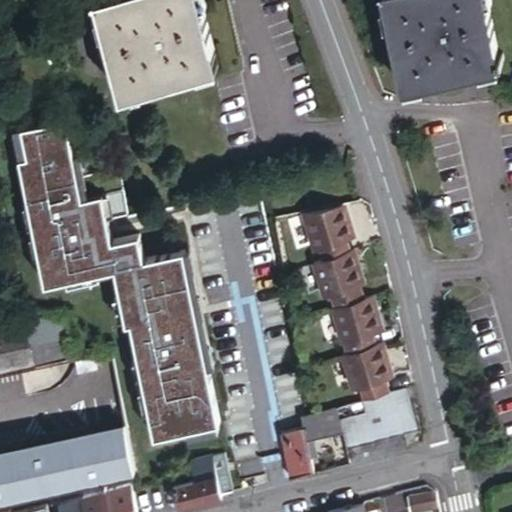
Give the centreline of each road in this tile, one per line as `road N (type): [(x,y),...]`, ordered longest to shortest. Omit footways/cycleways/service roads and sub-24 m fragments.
road 1 (residential): [(451,458),(399,227),(321,0)]
road 2 (unclassified): [(243,511),(451,458)]
